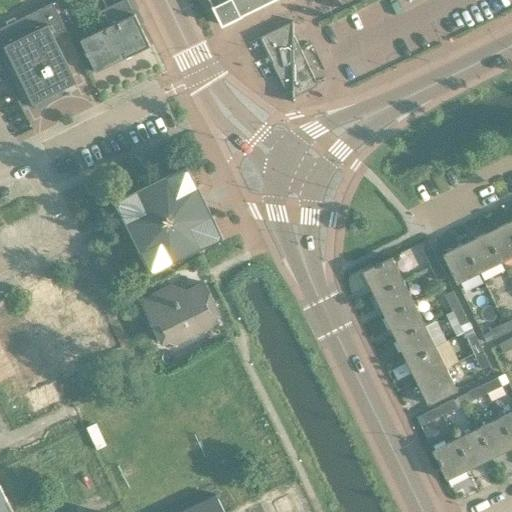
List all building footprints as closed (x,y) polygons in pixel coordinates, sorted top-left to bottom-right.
[(126,0),(123,0),(103,10),(110,26),(80,40),(85,52),(84,52),(86,56),(87,56),(95,72),(97,72),(95,67),(123,54),(125,58),(150,47),(134,14),(133,15),(126,0)] [(209,0),(222,26),(258,8),(259,8),(274,0),(209,0)] [(66,32),(52,3),(0,28),(0,49),(5,47),(32,104),(35,109),(47,103),(49,95),(75,82),(53,39),(66,32)] [(289,99),(292,98),(293,98),(292,35),(292,21),(291,21),(291,23),(260,38),(289,99)] [(293,35),(292,35),(293,98),(292,98),(292,103),(293,103),(293,98),(318,86),(293,35)] [(134,191),(114,201),(124,221),(120,223),(121,225),(125,224),(139,251),(135,253),(136,255),(140,253),(150,274),(170,263),(172,267),(175,266),(173,262),(200,249),(202,253),(204,251),(202,248),(223,238),(212,217),(216,215),(215,213),(211,215),(198,188),(202,186),(201,183),(197,185),(187,165),(166,175),(164,171),(162,172),(164,176),(137,190),(135,186),(132,187),(134,191)] [(511,228),(509,222),(487,233),(501,262),(511,256),(511,228)] [(479,273),(501,262),(487,233),(465,244),(479,273)] [(479,273),(465,244),(442,255),(457,284),(479,273)] [(423,251),(430,266),(439,262),(431,247),(423,251)] [(362,272),(373,295),(402,280),(391,258),(362,272)] [(446,277),(439,262),(430,266),(437,282),(446,277)] [(384,317),(413,302),(402,280),(373,295),(384,317)] [(171,288),(171,286),(141,301),(162,343),(183,333),(185,338),(201,331),(199,325),(219,315),(203,283),(173,298),(169,289),(171,288)] [(452,310),(460,306),(453,291),(444,295),(452,310)] [(134,295),(126,299),(134,315),(142,311),(134,295)] [(395,339),(424,324),(413,302),(384,317),(395,339)] [(468,321),(460,306),(452,310),(459,325),(468,321)] [(406,361),(435,346),(424,324),(395,339),(406,361)] [(493,340),(509,332),(504,324),(489,331),(493,340)] [(474,355),(482,351),(475,335),(466,340),(474,355)] [(511,348),(511,337),(498,345),(503,353),(511,348)] [(416,383),(446,368),(435,346),(406,361),(416,383)] [(489,366),(482,351),(474,355),(481,370),(489,366)] [(446,368),(416,383),(428,405),(457,391),(446,368)] [(497,378),(482,385),(486,394),(501,386),(497,378)] [(471,401),(486,394),(482,385),(467,393),(471,401)] [(453,399),(438,407),(442,415),(457,408),(453,399)] [(427,423),(442,415),(438,407),(423,414),(427,423)] [(511,411),(499,418),(511,445),(511,411)] [(511,447),(511,445),(499,418),(477,429),(491,458),(511,447)] [(491,458),(477,429),(455,440),(469,469),(491,458)] [(469,469),(455,440),(432,451),(446,480),(469,469)] [(294,511),(290,502),(269,511),(294,511)]
